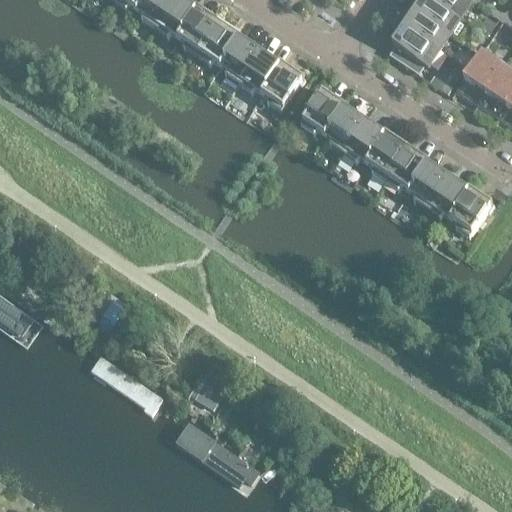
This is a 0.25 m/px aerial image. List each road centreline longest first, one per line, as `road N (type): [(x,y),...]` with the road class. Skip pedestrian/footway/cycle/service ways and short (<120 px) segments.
road 1 (residential): [(477,511),(0,185)]
road 2 (residential): [(511,178),(338,58)]
